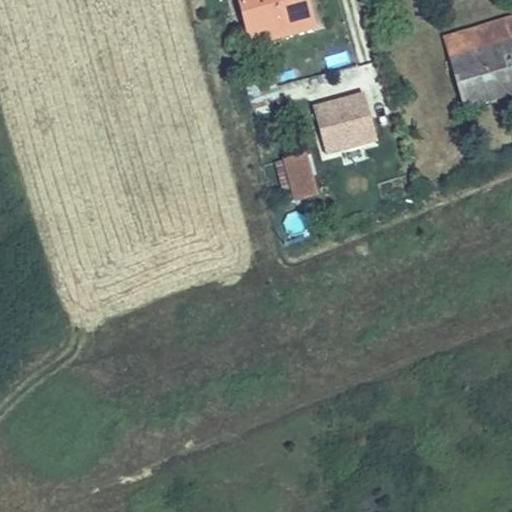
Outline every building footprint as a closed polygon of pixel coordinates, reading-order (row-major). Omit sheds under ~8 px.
[(247,0),(258,37),(318,20),(312,0),(247,0)] [(511,39),(493,44),(507,94),(511,92),(511,39)] [(507,94),(493,44),(453,55),(467,106),(507,94)] [(313,111),(325,155),(376,141),(364,97),(313,111)] [(305,154),(283,160),(294,202),(316,197),(305,154)]
